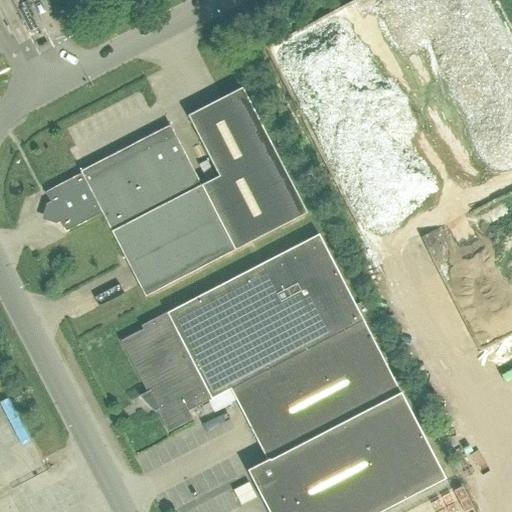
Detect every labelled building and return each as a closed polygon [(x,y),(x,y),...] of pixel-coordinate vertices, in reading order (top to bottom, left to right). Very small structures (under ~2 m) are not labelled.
[(23,22),(28,32),(29,33),(37,29),(34,23),(31,18),(34,16),(30,9),(31,9),(26,0),(19,0),(17,2),(21,10),(18,11),(23,21),(23,22)] [(47,222),(56,225),(60,222),(65,233),(101,214),(144,298),(306,214),(242,88),(187,117),(218,177),(201,186),(170,126),(80,172),(81,175),(45,193),(50,203),(46,206),(43,214),(47,222)] [(139,397),(153,413),(157,411),(168,432),(192,420),(187,412),(229,391),(266,462),(247,472),(268,511),(382,511),(444,480),(318,235),(142,326),(144,330),(121,341),(148,393),(139,397)] [(104,366),(108,382),(120,379),(115,363),(104,366)] [(210,403),(200,408),(205,417),(215,412),(210,403)] [(436,500),(460,490),(455,478),(432,488),(436,500)]
